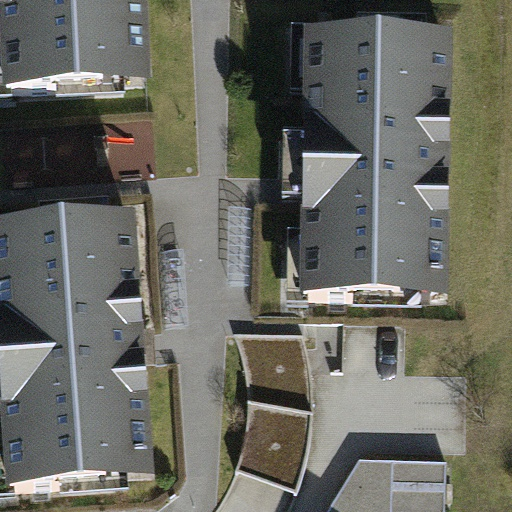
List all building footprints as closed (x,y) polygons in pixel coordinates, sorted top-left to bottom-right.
[(153,0),(15,0),(20,114),(158,108),(153,0)] [(459,46),(322,40),(311,303),(448,309),(459,46)] [(140,236),(2,244),(18,507),(155,499),(140,236)] [(251,335),(259,480),(319,477),(312,332),(251,335)] [(453,511),(453,459),(367,459),(367,511),(453,511)]
